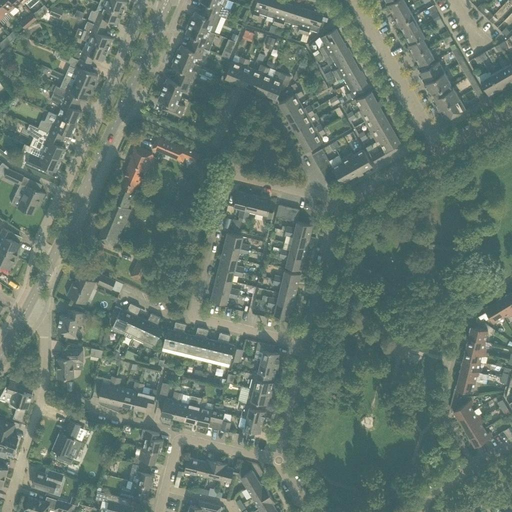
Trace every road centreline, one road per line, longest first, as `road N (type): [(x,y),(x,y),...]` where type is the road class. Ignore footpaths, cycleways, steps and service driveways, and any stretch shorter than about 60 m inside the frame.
road 1 (residential): [(146,0),(41,237),(53,255)]
road 2 (secondary): [(53,255),(157,21)]
road 3 (residential): [(7,511),(42,392),(43,335),(27,308)]
road 4 (residential): [(439,152),(353,0)]
road 5 (residential): [(194,314),(226,174)]
road 6 (residential): [(340,209),(306,346)]
road 7 (residential): [(306,346),(280,463)]
